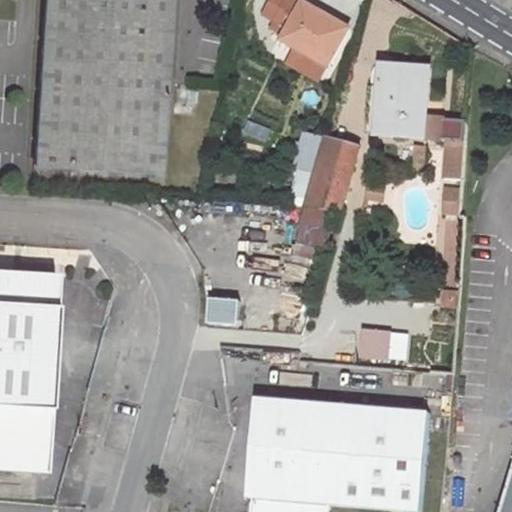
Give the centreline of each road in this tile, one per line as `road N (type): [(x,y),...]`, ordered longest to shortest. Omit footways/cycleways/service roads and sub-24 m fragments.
road 1 (residential): [(0,215),(98,219),(141,236),(168,267),(180,305),(174,353),(130,511)]
road 2 (unknown): [(177,327),(312,344),(334,309),(428,316)]
